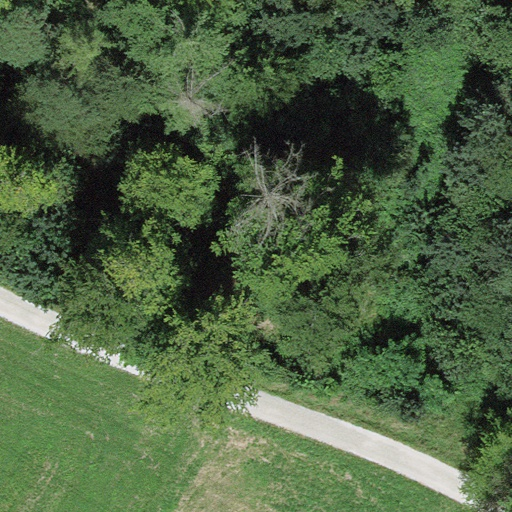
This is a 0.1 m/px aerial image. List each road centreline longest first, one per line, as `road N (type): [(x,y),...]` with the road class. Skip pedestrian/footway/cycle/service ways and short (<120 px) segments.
road 1 (track): [(500,511),(418,459),(0,298)]
road 2 (track): [(11,305),(18,0)]
